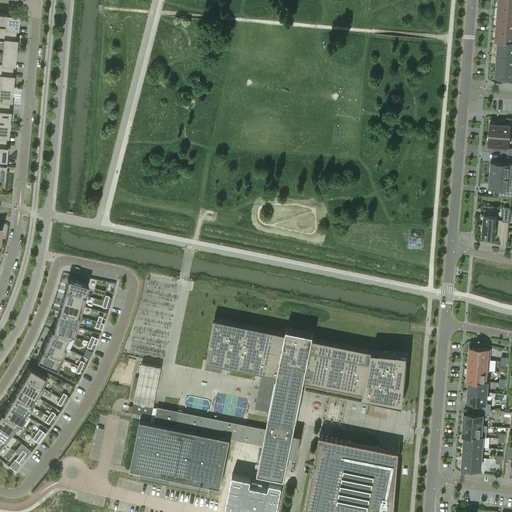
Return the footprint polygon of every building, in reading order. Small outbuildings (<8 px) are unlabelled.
[(511,4),(498,4),(497,16),(511,16),(511,4)] [(0,12),(0,31),(16,33),(18,14),(0,12)] [(511,16),(497,16),(496,28),(511,28),(511,16)] [(511,40),(511,28),(496,28),(495,40),(511,40)] [(16,33),(0,31),(0,49),(15,51),(16,33)] [(511,53),(511,40),(495,40),(498,40),(497,52),(511,53)] [(0,49),(0,67),(13,69),(15,51),(0,49)] [(511,65),(511,53),(497,52),(496,64),(511,65)] [(511,65),(496,64),(495,76),(511,77),(511,65)] [(13,69),(0,67),(0,85),(11,87),(13,69)] [(11,87),(0,85),(0,103),(10,104),(11,87)] [(0,103),(0,121),(8,122),(10,104),(0,103)] [(0,121),(0,139),(7,140),(8,122),(0,121)] [(489,134),(509,136),(510,124),(490,123),(489,134)] [(509,136),(489,134),(488,146),(501,147),(500,153),(511,154),(511,148),(508,148),(509,136)] [(490,174),(511,175),(510,175),(511,163),(491,161),(490,174)] [(511,175),(490,174),(489,186),(500,187),(499,195),(511,196),(511,175)] [(484,209),(482,236),(495,237),(497,210),(484,209)] [(67,278),(64,290),(65,290),(65,289),(82,294),(86,284),(67,278)] [(65,290),(62,300),(79,305),(82,294),(65,289),(65,290)] [(62,300),(59,310),(76,315),(79,305),(62,300)] [(59,310),(56,320),(73,326),(76,315),(59,310)] [(265,428),(262,444),(257,470),(284,476),(286,465),(288,455),(296,456),(301,434),(293,432),(303,380),(372,394),(372,392),(402,398),(405,358),(383,353),(383,352),(372,350),(214,318),(208,346),(209,346),(205,366),(222,369),(223,364),(277,374),(266,428),(265,428)] [(53,330),(52,331),(53,331),(68,335),(68,336),(70,336),(73,326),(56,320),(53,330)] [(51,329),(46,339),(63,347),(68,336),(68,335),(53,331),(52,331),(53,330),(51,329)] [(46,339),(41,349),(58,357),(63,347),(46,339)] [(469,346),(468,358),(490,359),(491,348),(469,346)] [(41,349),(36,359),(54,367),(58,357),(41,349)] [(487,370),(487,371),(489,371),(490,359),(468,358),(467,369),(487,370)] [(142,362),(134,400),(131,412),(132,412),(131,417),(140,419),(148,421),(149,415),(151,416),(161,366),(142,362)] [(29,367),(23,377),(24,377),(40,386),(45,376),(29,367)] [(466,380),(468,380),(486,381),(486,380),(487,371),(487,370),(467,369),(466,380)] [(24,377),(18,386),(34,395),(40,386),(24,377)] [(467,390),(487,392),(488,381),(486,380),(486,381),(468,380),(467,390)] [(18,386),(13,395),(29,405),(34,395),(18,386)] [(479,402),(478,408),(490,409),(491,403),(486,403),(487,392),(467,390),(467,401),(479,402)] [(13,395),(8,405),(23,414),(29,405),(13,395)] [(2,413),(2,414),(16,422),(16,423),(17,424),(23,414),(8,405),(2,413)] [(230,438),(262,444),(265,428),(157,406),(154,422),(140,419),(130,468),(140,470),(139,478),(209,492),(209,491),(210,484),(220,486),(230,438)] [(464,412),(463,423),(482,425),(483,414),(490,415),(490,409),(478,408),(478,413),(464,412)] [(1,412),(0,413),(0,426),(8,432),(16,423),(16,422),(2,414),(2,413),(1,412)] [(462,435),(464,435),(483,436),(483,437),(486,437),(487,425),(482,425),(463,423),(462,435)] [(0,439),(1,441),(8,432),(0,426),(0,439)] [(319,434),(303,511),(393,511),(399,450),(319,434)] [(463,446),(482,447),(483,437),(483,436),(464,435),(463,446)] [(462,456),(481,458),(482,447),(463,446),(462,456)] [(480,469),(481,458),(462,456),(461,467),(480,469)] [(271,488),(253,484),(254,478),(235,474),(227,511),(230,511),(278,511),(285,484),(272,482),(271,488)]
